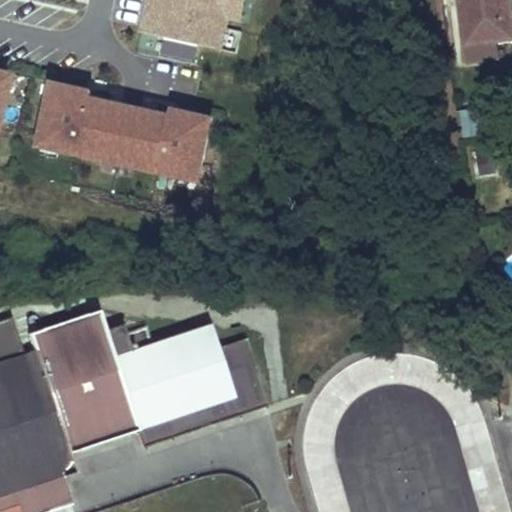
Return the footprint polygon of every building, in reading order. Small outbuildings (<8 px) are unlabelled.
[(148,0),(141,33),(236,55),(241,33),(225,30),(228,16),(232,0),(148,0)] [(242,20),(246,0),(232,0),(228,16),(242,20)] [(459,0),(465,43),(511,36),(511,32),(507,0),(459,0)] [(173,41),(169,54),(194,60),(197,47),(173,41)] [(50,83),(37,144),(41,146),(58,149),(76,153),(75,156),(156,174),(157,171),(174,175),(191,179),(196,180),(209,118),(169,109),(168,116),(147,111),(110,103),(89,98),(91,92),(50,83)] [(91,92),(89,98),(110,103),(112,93),(91,88),(91,92)] [(149,101),(147,111),(168,116),(169,109),(170,106),(149,101)] [(56,159),(58,149),(41,146),(39,155),(56,159)] [(189,188),(191,179),(174,175),(172,185),(189,188)] [(0,511),(18,507),(19,511),(54,511),(70,507),(60,478),(73,473),(67,453),(91,445),(88,436),(104,430),(108,440),(137,430),(142,447),(200,427),(199,423),(208,420),(209,425),(267,405),(245,339),(216,348),(208,325),(149,345),(143,329),(125,335),(121,325),(103,331),(96,311),(27,333),(33,351),(25,353),(13,317),(0,320),(0,511)] [(88,436),(91,445),(108,440),(104,430),(88,436)]
